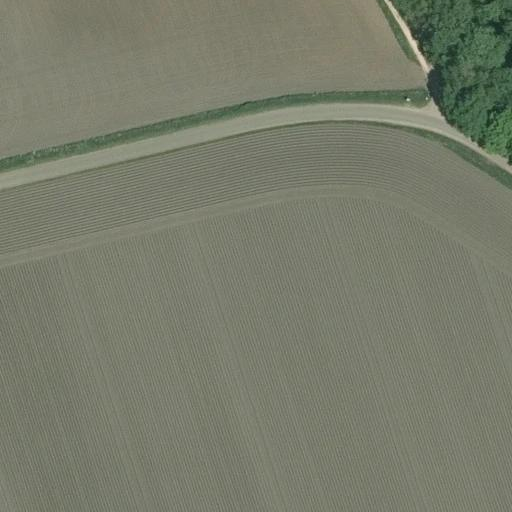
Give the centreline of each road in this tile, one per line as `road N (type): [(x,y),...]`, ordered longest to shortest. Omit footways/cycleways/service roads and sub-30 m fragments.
road 1 (unclassified): [(0,184),(255,121),(328,112),(431,122),(511,164)]
road 2 (track): [(443,126),(443,77),(405,0)]
